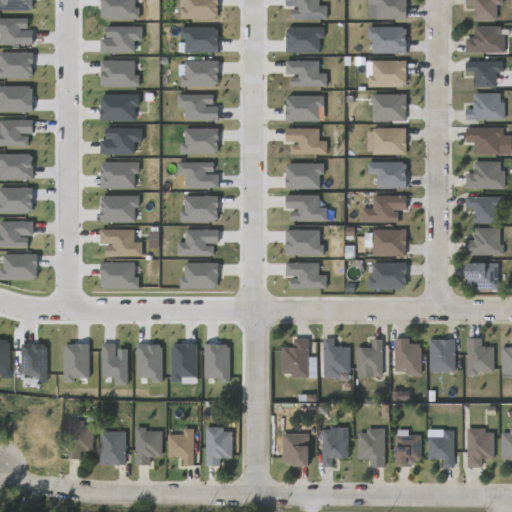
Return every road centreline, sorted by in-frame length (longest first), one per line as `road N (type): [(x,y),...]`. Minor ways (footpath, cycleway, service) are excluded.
road 1 (residential): [(72,0),(66,316)]
road 2 (residential): [(254,0),(254,316)]
road 3 (residential): [(439,0),(437,312)]
road 4 (residential): [(254,316),(511,311)]
road 5 (residential): [(254,316),(0,309)]
road 6 (residential): [(5,489),(258,498)]
road 7 (tertiary): [(258,498),(511,500)]
road 8 (residential): [(258,498),(254,316)]
